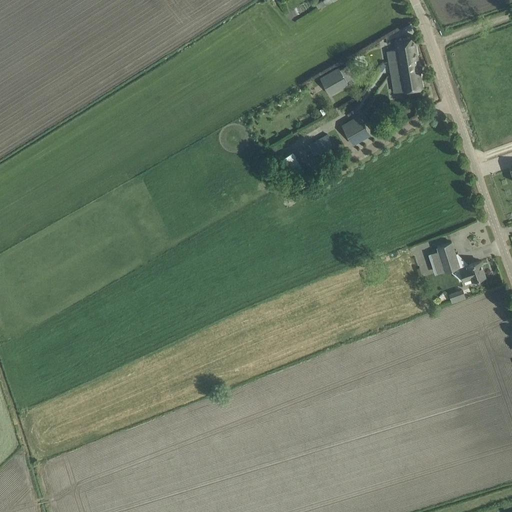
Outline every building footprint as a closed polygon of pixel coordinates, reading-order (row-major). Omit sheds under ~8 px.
[(387,51),(390,66),(419,62),(414,36),(395,40),(397,49),(387,51)] [(419,62),(390,66),(394,92),(423,87),(419,62)] [(339,66),(320,77),(329,93),(349,82),(339,66)] [(342,125),(353,144),(370,134),(359,115),(342,125)] [(384,126),(379,117),(369,123),(374,132),(384,126)] [(308,145),(320,164),(338,153),(327,134),(308,145)] [(437,273),(459,266),(452,242),(437,247),(438,251),(431,253),(437,273)] [(485,276),(480,261),(460,268),(464,280),(473,277),(474,280),(476,279),(485,276)] [(453,293),(454,301),(468,299),(467,292),(453,293)]
